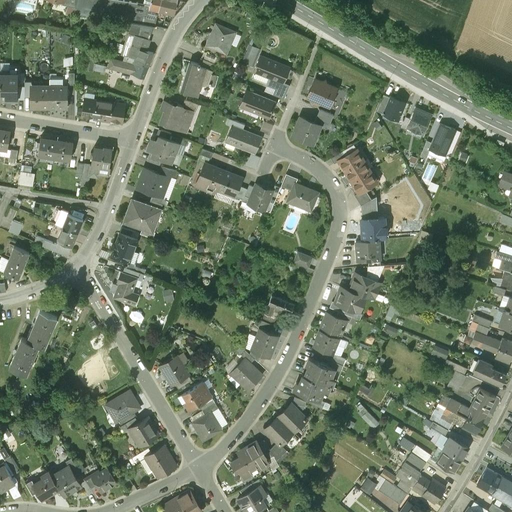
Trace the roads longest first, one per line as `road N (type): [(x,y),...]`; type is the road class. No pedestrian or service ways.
road 1 (residential): [(200,470),(268,393),(340,227),(338,193),(327,177),(276,145)]
road 2 (residential): [(511,128),(279,0)]
road 3 (residential): [(200,470),(76,268)]
road 4 (residential): [(201,0),(172,34),(132,138)]
road 5 (residential): [(444,511),(511,387)]
road 6 (residential): [(0,117),(132,138)]
